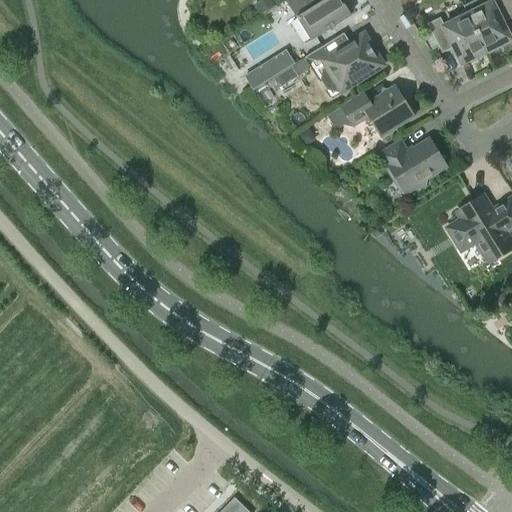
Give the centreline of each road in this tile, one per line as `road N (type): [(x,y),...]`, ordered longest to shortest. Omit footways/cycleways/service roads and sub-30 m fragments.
road 1 (primary): [(458,511),(301,388),(176,319),(119,268),(0,129)]
road 2 (unclassified): [(240,457),(158,390),(0,218)]
road 3 (residential): [(386,0),(455,106),(511,78)]
